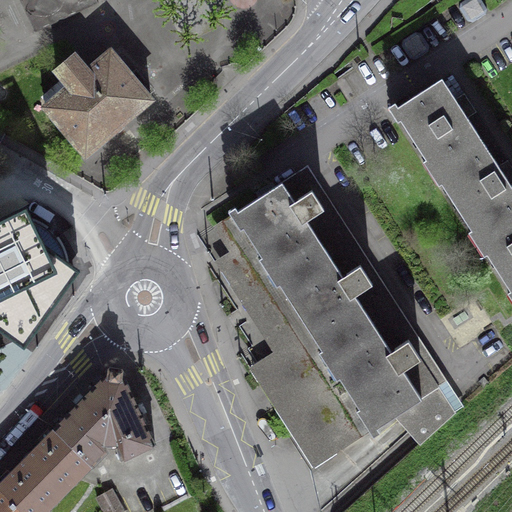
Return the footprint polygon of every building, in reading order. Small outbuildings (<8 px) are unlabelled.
[(85,0),(6,0),(26,40),(90,9),(85,0)] [(151,99),(109,49),(86,68),(74,55),(56,70),(68,84),(44,105),(86,155),(151,99)] [(390,114),(511,291),(511,191),(437,82),(390,114)] [(426,403),(283,184),(215,228),(231,252),(215,262),(276,354),(253,369),(315,464),(375,425),(383,431),(426,403)] [(47,251),(24,207),(0,217),(0,331),(24,344),(76,273),(47,251)] [(124,372),(109,372),(0,482),(0,511),(49,511),(111,448),(115,448),(120,462),(156,445),(124,372)]
